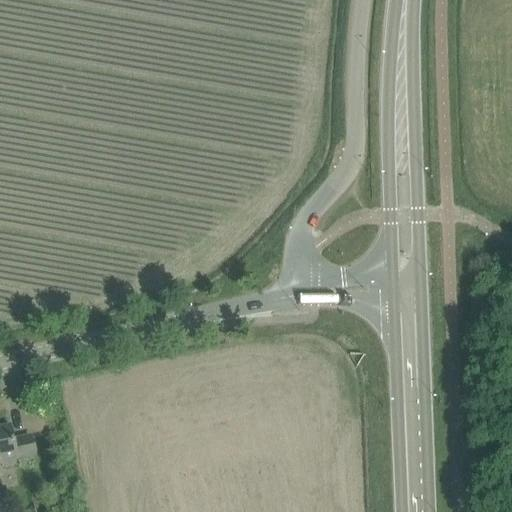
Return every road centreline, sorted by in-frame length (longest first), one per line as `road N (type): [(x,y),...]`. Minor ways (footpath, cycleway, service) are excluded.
road 1 (unclassified): [(301,292),(308,217),(356,158),(364,0)]
road 2 (unclassified): [(0,358),(301,292)]
road 3 (secondary): [(407,289),(405,0)]
road 4 (secondary): [(413,511),(407,289)]
